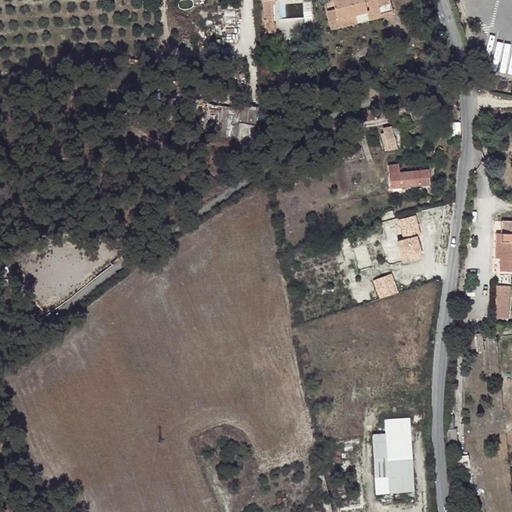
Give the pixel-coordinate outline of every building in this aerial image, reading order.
[(262,0),(264,31),(273,31),(271,2),(273,2),(273,0),(262,0)] [(337,0),(331,2),(333,12),(335,23),(354,18),(356,26),(367,23),(391,17),(387,0),(337,0)] [(333,12),(326,14),(330,32),(356,26),(354,18),(335,23),(333,12)] [(493,70),(511,73),(511,41),(498,40),(493,70)] [(455,116),(443,117),(444,129),(455,129),(455,116)] [(389,132),(381,133),(383,146),(391,145),(389,132)] [(387,169),(390,191),(427,185),(424,169),(397,174),(396,168),(387,169)] [(436,209),(396,220),(399,230),(439,219),(436,209)] [(501,248),(501,224),(495,224),(495,258),(500,259),(500,256),(503,257),(503,248),(501,248)] [(511,224),(501,224),(501,248),(503,248),(503,257),(500,256),(500,259),(501,271),(511,271),(511,224)] [(419,238),(413,240),(416,247),(422,245),(419,238)] [(413,282),(438,280),(439,275),(435,275),(435,266),(412,268),(413,282)] [(511,284),(500,284),(500,318),(511,318),(511,284)] [(375,433),(379,494),(418,491),(414,417),(387,418),(388,432),(375,433)] [(64,511),(60,500),(50,504),(53,511),(64,511)]
